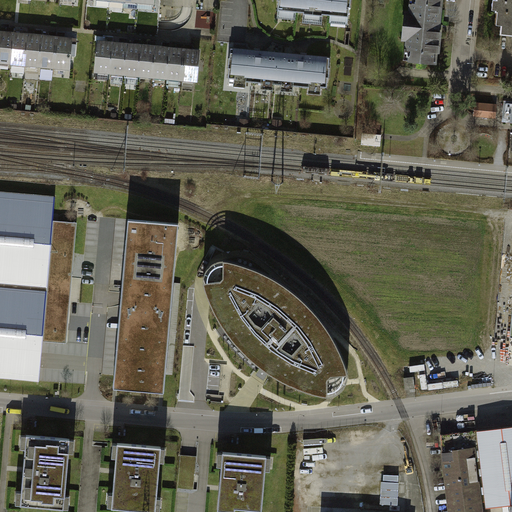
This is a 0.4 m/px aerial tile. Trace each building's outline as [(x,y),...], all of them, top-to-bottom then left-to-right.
[(277,0),(277,1),(278,1),(277,11),(303,14),(303,16),(323,17),(323,16),(349,18),(349,8),(351,8),(351,0),(277,0)] [(410,0),(409,12),(404,11),(401,42),(405,42),(403,61),(408,62),(408,63),(438,66),(439,55),(440,55),(443,26),(441,25),(443,0),(410,0)] [(511,0),(497,0),(497,1),(494,1),(492,11),(496,12),(496,14),(499,14),(497,26),(502,27),(501,36),(511,36),(511,0)] [(199,10),(198,27),(217,27),(218,11),(199,10)] [(72,38),(0,30),(0,64),(68,71),(72,38)] [(200,50),(96,40),(93,73),(197,84),(200,50)] [(328,57),(233,48),(233,49),(230,49),(230,59),(228,59),(228,69),(228,79),(262,82),(261,90),(273,91),(273,85),(281,85),(281,92),(293,93),(294,86),(327,89),(328,79),(329,79),(330,68),(329,68),(330,58),(328,58),(328,57)] [(511,101),(504,101),(502,123),(511,123),(511,101)] [(496,119),(497,104),(476,102),(474,117),(496,119)] [(382,135),(362,133),(361,145),(381,146),(382,135)] [(56,194),(0,188),(0,379),(38,383),(56,194)] [(181,219),(128,214),(112,386),(166,391),(181,219)] [(214,257),(208,263),(204,268),(202,275),(203,282),(207,295),(215,312),(227,329),(243,348),(257,362),(272,370),(290,381),(312,390),(331,392),(338,391),(346,388),(350,379),(351,364),(340,340),(326,320),(310,298),(287,279),(249,260),(224,255),(214,257)] [(443,451),(442,452),(449,511),(485,511),(486,510),(511,506),(511,426),(441,435),(443,451)] [(72,441),(27,437),(21,508),(65,511),(72,441)] [(158,511),(164,449),(119,445),(113,511),(130,511),(158,511)] [(265,511),(270,458),(225,455),(220,511),(238,511),(239,511),(251,511),(265,511)] [(399,483),(382,482),(381,504),(393,505),(394,498),(399,498),(399,483)] [(385,511),(386,510),(363,509),(365,486),(357,485),(357,492),(321,490),(320,508),(321,508),(320,511),(385,511)] [(394,498),(393,505),(392,511),(405,511),(406,499),(399,498),(394,498)] [(301,510),(301,503),(296,502),(295,511),(310,511),(301,510)]
